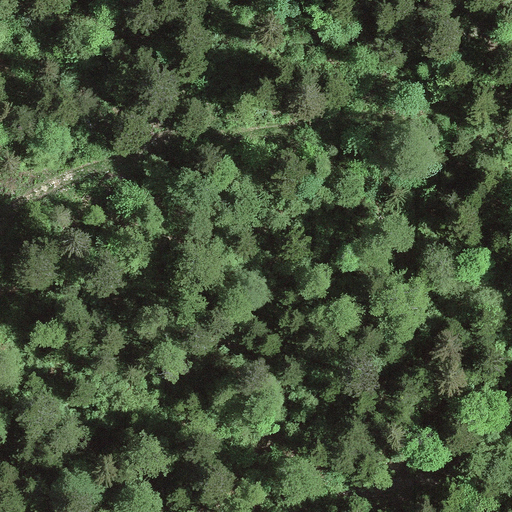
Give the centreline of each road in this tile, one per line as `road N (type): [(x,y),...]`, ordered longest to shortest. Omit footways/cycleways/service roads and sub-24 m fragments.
road 1 (track): [(0,220),(134,157),(196,140),(340,128),(511,87)]
road 2 (track): [(511,478),(382,490),(304,511)]
